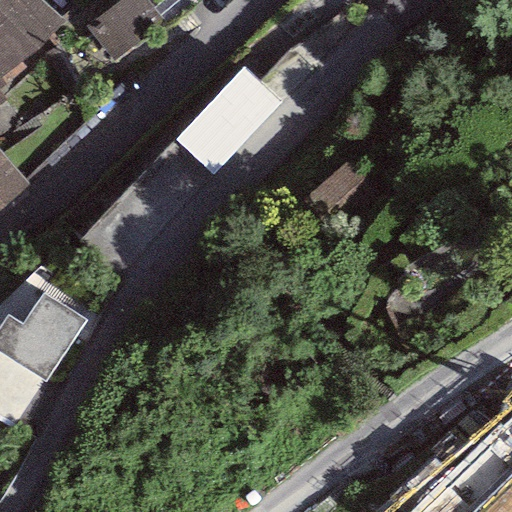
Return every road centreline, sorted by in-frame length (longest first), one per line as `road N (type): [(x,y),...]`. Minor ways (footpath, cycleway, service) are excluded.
road 1 (residential): [(424,0),(164,260),(15,511)]
road 2 (tertiary): [(0,236),(249,0)]
road 3 (residential): [(276,511),(511,342)]
